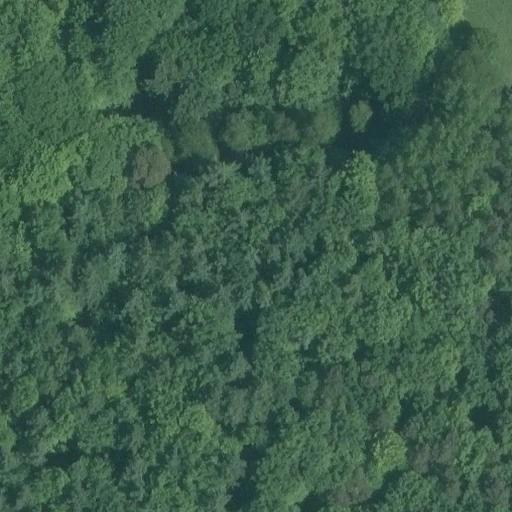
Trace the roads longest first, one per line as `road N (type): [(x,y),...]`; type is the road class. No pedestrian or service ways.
road 1 (track): [(0,240),(92,201),(388,162)]
road 2 (track): [(388,162),(378,261),(457,423),(511,486)]
